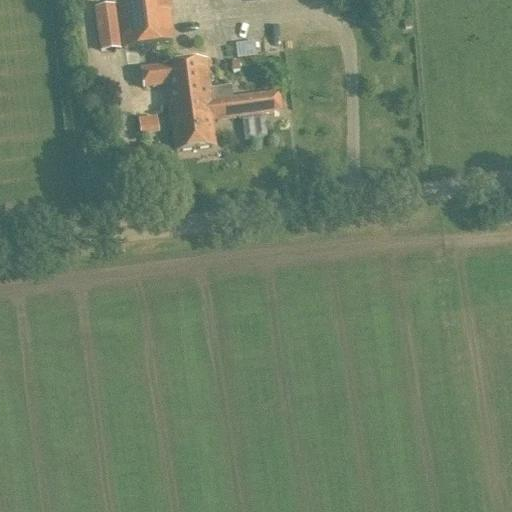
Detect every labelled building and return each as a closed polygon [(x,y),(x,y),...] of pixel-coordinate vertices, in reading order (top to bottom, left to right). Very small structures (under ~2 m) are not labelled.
[(176,44),(169,0),(107,0),(109,8),(115,7),(120,50),(176,44)] [(100,53),(120,51),(114,8),(94,10),(100,53)] [(210,103),(221,89),(210,90),(207,62),(141,71),(143,91),(164,88),(167,110),(210,104),(210,103)] [(217,115),(218,122),(282,113),(279,93),(233,100),(231,87),(221,89),(210,103),(210,104),(212,116),(217,115)] [(212,123),(218,122),(217,115),(212,116),(210,104),(167,110),(169,124),(171,124),(175,154),(215,149),(212,123)] [(155,116),(136,119),(138,136),(157,133),(155,116)]
